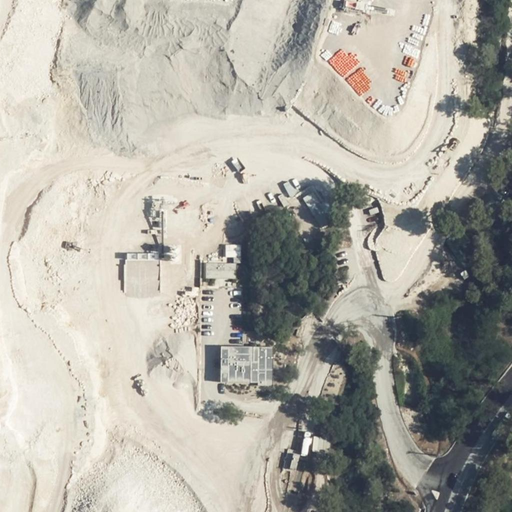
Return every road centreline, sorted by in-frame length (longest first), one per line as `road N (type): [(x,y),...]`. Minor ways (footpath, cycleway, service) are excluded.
road 1 (track): [(511,120),(498,163),(423,217),(369,302)]
road 2 (primary): [(511,401),(449,511)]
